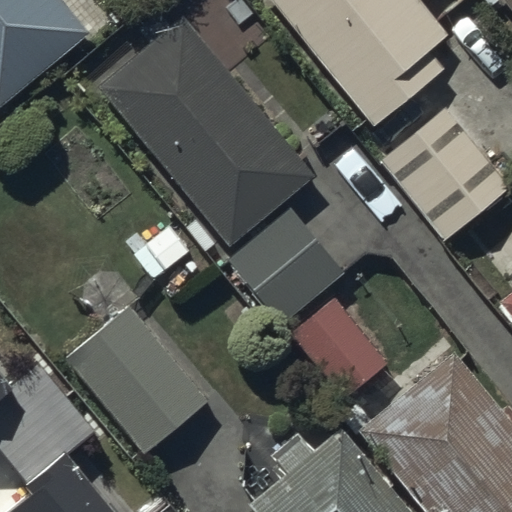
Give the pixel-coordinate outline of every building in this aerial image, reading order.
[(0,0),(0,89),(80,26),(58,0),(0,0)] [(420,0),(273,0),(366,111),(435,55),(420,37),(439,21),(432,15),(420,0)] [(511,0),(494,0),(511,21),(511,0)] [(309,179),(186,31),(112,92),(235,240),(309,179)] [(444,102),(381,152),(443,229),(505,179),(444,102)] [(290,202),(230,251),(276,307),(336,258),(290,202)] [(511,285),(501,294),(511,307),(511,285)] [(330,296),(295,325),(346,388),(382,359),(330,296)] [(127,301),(69,347),(146,443),(204,398),(127,301)] [(511,432),(442,349),(362,415),(442,511),(504,511),(511,506),(511,432)] [(0,376),(0,455),(33,497),(13,511),(109,511),(68,461),(97,437),(36,361),(7,385),(0,376)] [(281,472),(247,501),(256,511),(410,511),(337,423),(306,448),(292,431),(265,453),(281,472)]
